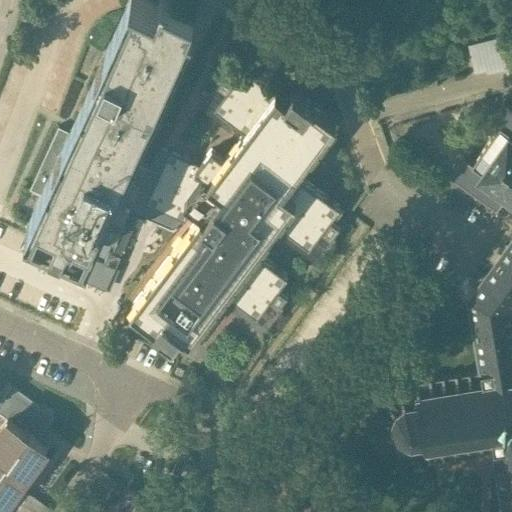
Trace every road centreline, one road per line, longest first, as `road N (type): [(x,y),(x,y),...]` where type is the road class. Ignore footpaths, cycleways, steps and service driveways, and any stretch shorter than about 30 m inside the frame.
road 1 (residential): [(430,213),(402,193),(359,115),(307,46),(239,0)]
road 2 (residential): [(270,442),(430,213)]
road 3 (residential): [(127,373),(270,442)]
road 4 (residential): [(127,373),(84,490),(68,511)]
road 5 (residential): [(0,318),(127,373)]
